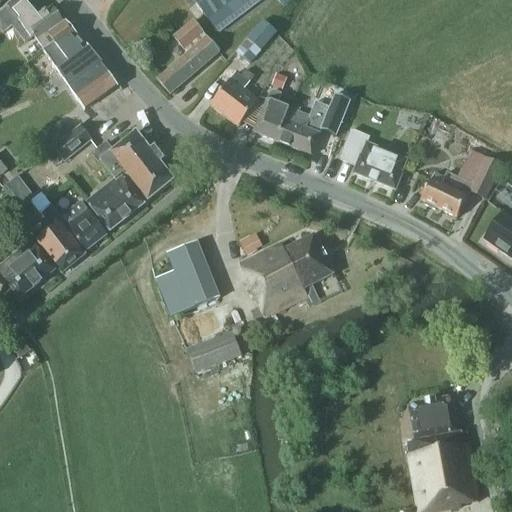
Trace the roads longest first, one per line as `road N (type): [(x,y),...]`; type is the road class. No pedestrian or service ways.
road 1 (tertiary): [(511,298),(450,252),(362,206),(226,153)]
road 2 (residential): [(0,313),(21,320),(226,153)]
road 3 (tertiary): [(226,153),(154,108),(73,7)]
